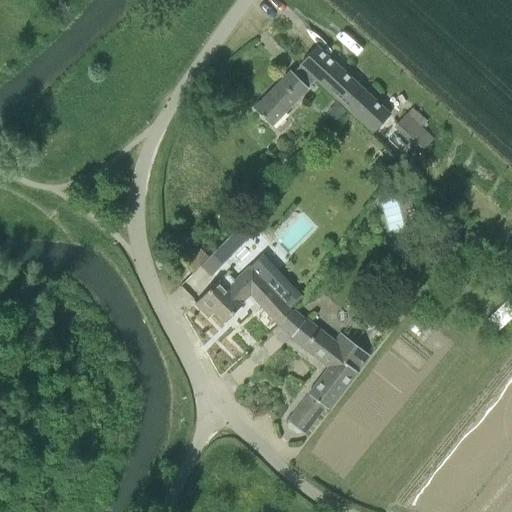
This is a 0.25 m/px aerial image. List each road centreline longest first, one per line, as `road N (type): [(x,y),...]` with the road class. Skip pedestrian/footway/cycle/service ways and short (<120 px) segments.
road 1 (unclassified): [(209,409),(139,258),(133,200),(162,122),(248,0)]
road 2 (unclassified): [(209,409),(349,511)]
